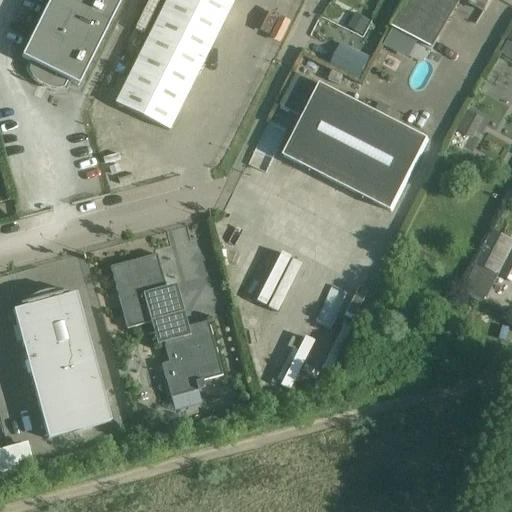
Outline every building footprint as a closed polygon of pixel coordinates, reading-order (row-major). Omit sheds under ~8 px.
[(21,58),(22,59),(32,64),(29,71),(31,76),(35,80),(39,83),(47,87),(52,89),(58,89),(63,88),(67,81),(77,86),(78,86),(79,86),(121,0),(49,0),(21,57),(21,58)] [(166,0),(115,105),(169,132),(234,0),(166,0)] [(493,0),(405,0),(391,27),(433,49),(460,0),(462,0),(485,13),(492,1),(493,0)] [(355,16),(348,28),(362,36),(369,25),(355,16)] [(332,65),(361,79),(370,60),(341,46),(332,65)] [(332,73),(328,81),(338,86),(342,77),(332,73)] [(297,75),(281,107),(302,117),(318,86),(297,75)] [(429,141),(321,85),(284,158),(392,213),(429,141)] [(469,112),(459,132),(473,140),(484,120),(469,112)] [(137,196),(176,184),(174,175),(134,187),(137,196)] [(477,265),(465,288),(487,299),(498,276),(499,276),(511,282),(511,241),(493,232),(477,265)] [(438,244),(434,254),(449,260),(453,250),(438,244)] [(157,256),(110,268),(127,330),(173,318),(157,256)] [(12,312),(18,331),(47,440),(110,423),(76,294),(62,298),(60,292),(53,292),(45,293),(38,295),(31,298),(25,302),(26,308),(12,312)] [(161,365),(167,385),(170,399),(204,390),(202,382),(222,377),(213,342),(208,322),(180,330),(182,338),(163,343),(169,363),(161,365)] [(27,444),(0,451),(0,475),(34,467),(27,444)]
